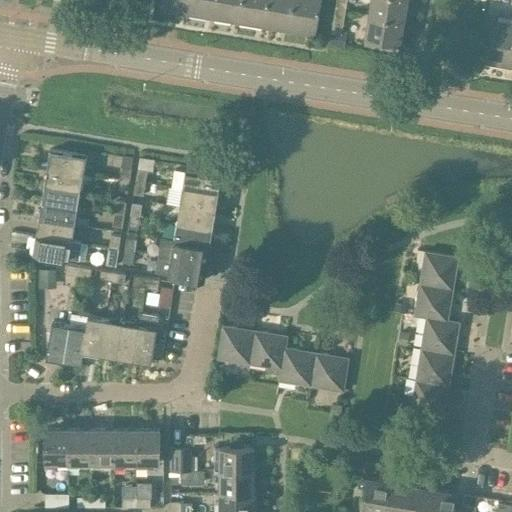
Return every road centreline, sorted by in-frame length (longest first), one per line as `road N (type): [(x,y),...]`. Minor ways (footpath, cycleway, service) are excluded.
road 1 (tertiary): [(511,121),(18,41)]
road 2 (residential): [(0,392),(188,393)]
road 3 (residential): [(511,463),(470,456),(487,349)]
